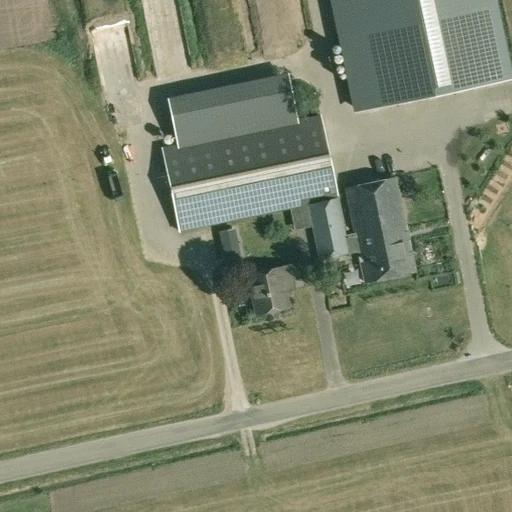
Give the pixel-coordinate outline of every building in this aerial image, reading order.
[(325,0),(348,99),(501,67),(485,0),(325,0)] [(444,102),(431,107),(436,118),(449,113),(444,102)] [(325,144),(318,116),(314,117),(289,122),(214,138),(181,145),(162,149),(179,230),(231,219),(288,208),(307,204),(312,229),(319,259),(347,253),(358,251),(365,283),(415,272),(409,242),(395,178),(344,189),(355,238),(346,240),(336,195),(325,144)] [(439,238),(421,243),(423,251),(442,246),(439,238)] [(256,314),(288,307),(280,267),(248,274),(256,314)]
